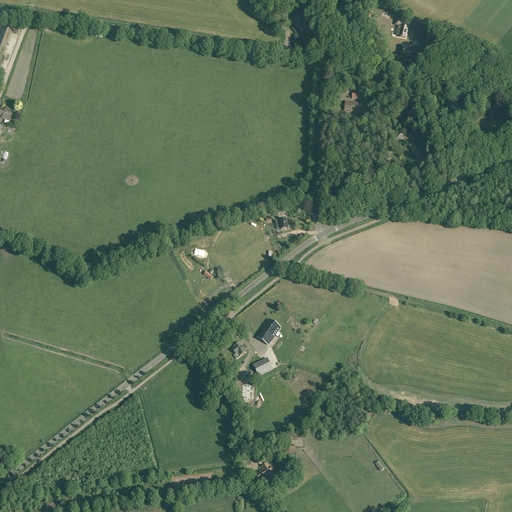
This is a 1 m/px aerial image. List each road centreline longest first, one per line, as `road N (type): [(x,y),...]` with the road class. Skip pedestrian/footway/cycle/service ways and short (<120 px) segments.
road 1 (tertiary): [(0,482),(322,234)]
road 2 (unclassified): [(288,52),(0,10)]
road 3 (tertiary): [(322,234),(511,159)]
road 4 (track): [(511,87),(322,57)]
road 5 (unclassified): [(322,234),(314,193),(322,57)]
